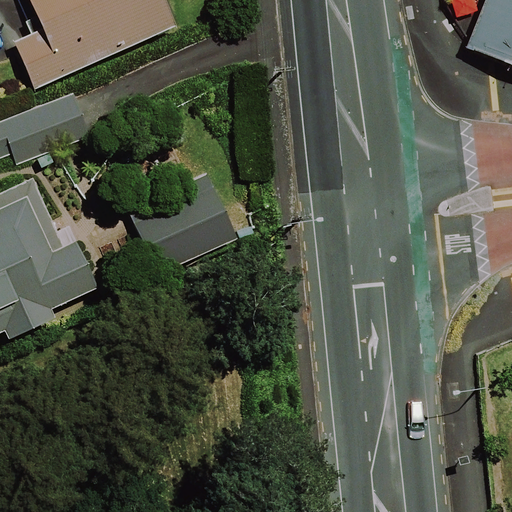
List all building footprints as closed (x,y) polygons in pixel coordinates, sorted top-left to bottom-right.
[(170,32),(155,0),(16,0),(32,32),(3,46),(27,99),(170,32)] [(511,0),(474,0),(452,56),(511,76),(511,0)] [(0,169),(80,141),(65,100),(0,122),(0,169)] [(50,235),(27,184),(0,196),(0,344),(49,323),(46,317),(88,298),(111,286),(82,220),(50,235)] [(201,197),(137,229),(162,279),(181,269),(226,247),(201,197)]
